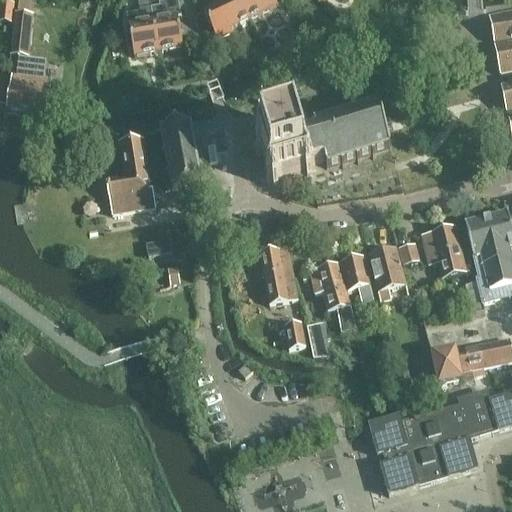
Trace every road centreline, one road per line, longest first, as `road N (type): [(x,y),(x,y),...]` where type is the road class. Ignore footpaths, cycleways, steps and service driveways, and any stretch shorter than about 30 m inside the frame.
road 1 (residential): [(511,184),(320,219),(243,198)]
road 2 (residential): [(241,129),(339,76),(477,41)]
road 3 (residential): [(0,135),(74,163),(190,126),(241,129)]
road 4 (residential): [(243,198),(217,228),(206,274),(208,336)]
road 5 (tertiary): [(511,184),(477,41)]
